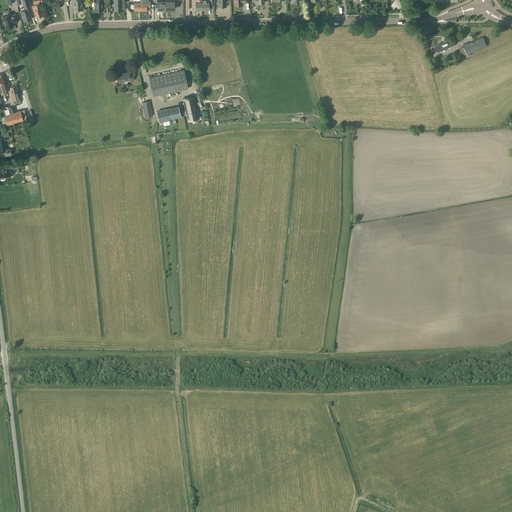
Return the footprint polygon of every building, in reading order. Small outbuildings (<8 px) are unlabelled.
[(30,19),(31,18),(27,6),(29,5),(30,8),(27,0),(21,0),(25,9),(20,11),(24,21),(27,20),(28,20),(30,19)] [(51,2),(53,10),(54,10),(54,11),(56,10),(60,8),(58,0),(51,2)] [(72,0),(73,9),(81,9),(81,4),(82,4),(82,0),(72,0)] [(103,6),(106,6),(107,6),(106,0),(93,0),(94,3),(95,3),(95,6),(94,6),(94,10),(103,10),(103,6)] [(112,0),(113,4),(114,4),(114,6),(114,10),(117,10),(117,11),(118,11),(120,11),(120,10),(122,10),(122,8),(124,8),(123,0),(112,0)] [(136,0),(137,2),(134,2),(134,4),(132,4),(131,5),(131,8),(132,9),(134,9),(134,10),(140,10),(139,0),(136,0)] [(148,9),(148,6),(150,6),(150,2),(153,2),(153,0),(139,0),(140,10),(148,9)] [(153,0),(157,0),(158,9),(165,9),(164,1),(160,1),(159,0),(153,0)] [(164,1),(165,9),(174,9),(173,0),(169,0),(169,1),(164,1)] [(196,0),(196,2),(195,2),(195,9),(203,9),(203,0),(196,0)] [(35,13),(36,17),(43,15),(39,3),(32,6),(34,14),(35,13)] [(3,15),(2,16),(6,28),(7,28),(7,29),(10,28),(10,27),(14,26),(13,23),(18,21),(16,14),(11,15),(10,13),(9,14),(8,10),(2,11),(3,15)] [(464,45),(468,54),(487,46),(483,37),(464,45)] [(436,46),(439,52),(452,46),(450,40),(436,46)] [(184,69),(150,77),(154,96),(189,88),(184,69)] [(117,74),(118,82),(131,79),(131,81),(134,80),(133,74),(130,74),(129,72),(117,74)] [(14,100),(20,98),(17,89),(18,89),(17,86),(16,87),(16,86),(10,87),(14,100)] [(194,96),(183,98),(188,120),(199,118),(194,96)] [(142,102),(146,117),(153,115),(150,100),(142,102)] [(179,106),(157,111),(159,122),(166,121),(169,120),(181,117),(179,106)] [(21,114),(21,110),(5,115),(6,118),(2,119),(3,126),(7,125),(22,121),(23,125),(26,124),(25,120),(23,121),(23,119),(25,119),(23,113),(21,114)] [(1,133),(2,137),(0,137),(0,144),(2,145),(1,140),(2,140),(3,140),(4,139),(5,138),(4,137),(9,136),(8,132),(4,133),(1,133)] [(2,145),(0,144),(0,152),(2,152),(2,156),(11,155),(10,149),(2,150),(2,145)] [(0,178),(11,177),(10,170),(7,171),(6,167),(0,167),(1,171),(0,171),(0,178)]
